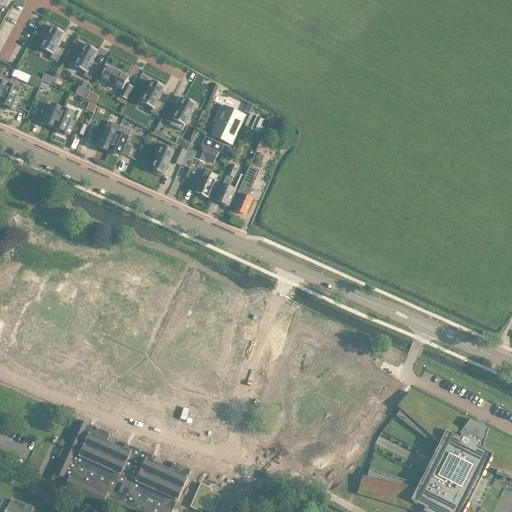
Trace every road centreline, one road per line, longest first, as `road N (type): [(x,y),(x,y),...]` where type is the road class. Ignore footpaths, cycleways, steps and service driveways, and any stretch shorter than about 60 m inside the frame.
road 1 (tertiary): [(427,325),(0,136)]
road 2 (residential): [(273,493),(382,413),(427,325)]
road 3 (residential): [(273,493),(71,400)]
road 4 (residential): [(36,0),(181,76)]
